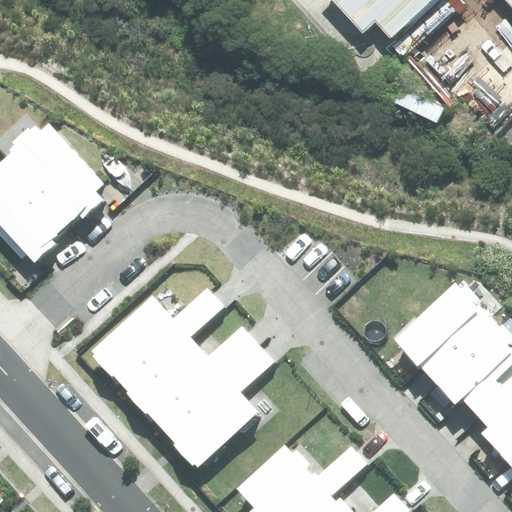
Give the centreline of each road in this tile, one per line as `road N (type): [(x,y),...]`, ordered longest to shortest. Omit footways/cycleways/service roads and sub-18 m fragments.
road 1 (residential): [(0,352),(150,229),(185,223),(234,237),(481,511)]
road 2 (residential): [(0,378),(123,511)]
